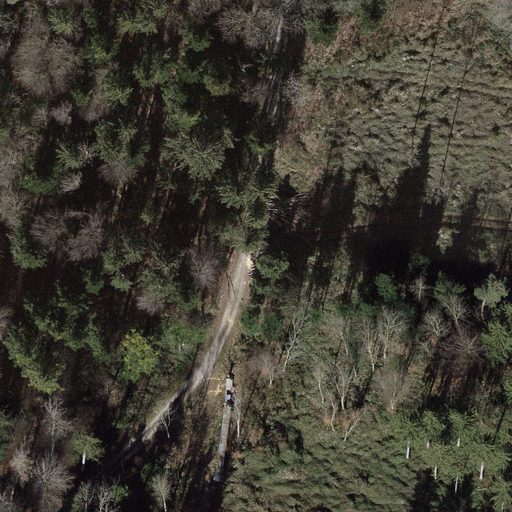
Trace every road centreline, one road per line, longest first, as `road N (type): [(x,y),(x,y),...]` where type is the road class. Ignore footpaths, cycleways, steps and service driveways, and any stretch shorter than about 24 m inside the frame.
road 1 (track): [(285,0),(268,184),(228,323),(192,391),(65,511)]
road 2 (track): [(192,391),(184,511)]
